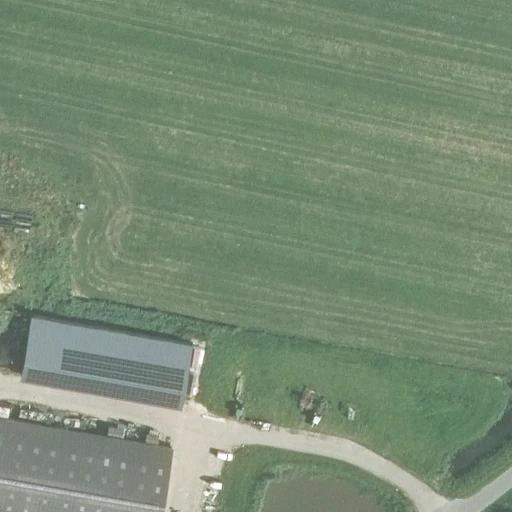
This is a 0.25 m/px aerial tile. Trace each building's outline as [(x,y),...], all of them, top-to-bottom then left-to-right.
[(31,314),(20,374),(179,402),(190,343),(31,314)] [(192,346),(189,363),(196,364),(199,347),(192,346)] [(183,390),(191,392),(194,371),(186,370),(183,390)] [(158,511),(171,445),(0,415),(0,511),(158,511)] [(122,436),(124,427),(108,424),(106,433),(122,436)] [(145,432),(144,440),(157,442),(158,434),(145,432)]
